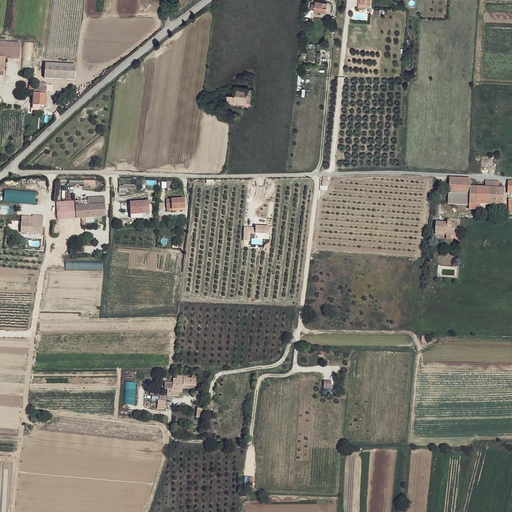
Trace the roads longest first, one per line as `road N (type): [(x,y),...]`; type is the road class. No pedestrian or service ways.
road 1 (tertiary): [(207,0),(0,177)]
road 2 (unknown): [(332,173),(347,0)]
